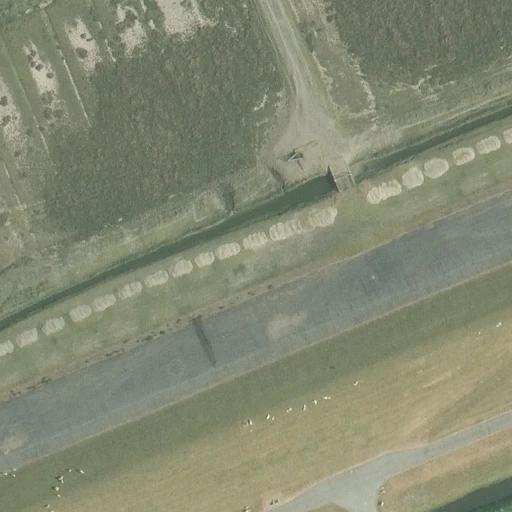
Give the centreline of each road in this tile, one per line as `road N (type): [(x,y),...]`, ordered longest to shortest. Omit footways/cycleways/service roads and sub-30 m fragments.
road 1 (track): [(0,466),(511,253)]
road 2 (track): [(369,511),(357,479),(511,363)]
